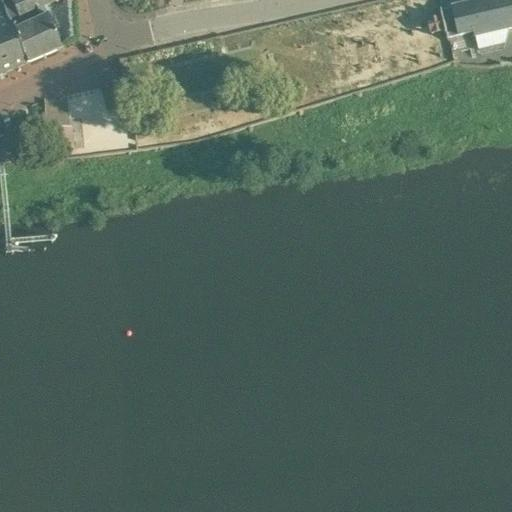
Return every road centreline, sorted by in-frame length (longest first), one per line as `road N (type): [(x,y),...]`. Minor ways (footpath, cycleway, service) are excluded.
road 1 (unclassified): [(306,0),(150,31),(110,47)]
road 2 (unclassified): [(110,47),(0,97)]
